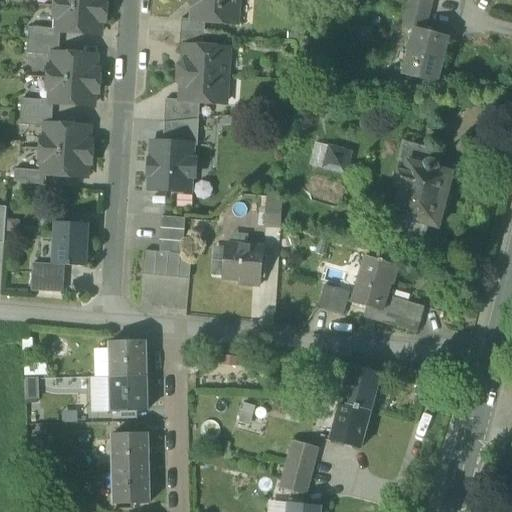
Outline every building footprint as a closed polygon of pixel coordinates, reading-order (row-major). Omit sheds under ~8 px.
[(55,0),(55,7),(106,11),(107,4),(103,0),(55,0)] [(236,25),(237,0),(188,0),(189,1),(193,7),(192,21),(192,22),(205,23),(236,25)] [(408,0),(408,3),(405,15),(414,18),(427,21),(430,9),(432,0),(408,0)] [(106,18),(106,11),(55,7),(55,16),(57,19),(57,30),(57,31),(61,32),(70,32),(72,34),(82,35),(85,33),(101,34),(101,22),(106,18)] [(402,75),(437,85),(449,38),(425,31),(427,21),(414,18),(411,30),(414,30),(402,75)] [(181,20),(180,34),(204,35),(205,23),(192,22),(192,21),(181,20)] [(29,28),(28,41),(60,44),(61,32),(57,31),(57,30),(29,28)] [(203,48),(204,35),(180,34),(179,47),(184,48),(184,46),(203,48)] [(59,56),(60,44),(28,41),(27,55),(53,56),(53,55),(59,56)] [(178,66),(178,74),(227,77),(228,49),(203,48),(184,46),(184,48),(184,61),(178,66)] [(49,70),(48,79),(99,82),(100,75),(96,71),(97,58),(81,57),(79,55),(69,54),(67,56),(59,56),(53,55),(53,56),(52,67),(49,70)] [(225,105),(227,77),(178,74),(177,82),(182,87),(181,101),(181,102),(200,103),(225,105)] [(99,89),(99,82),(48,79),(48,87),(50,91),(50,101),(50,103),(53,103),(64,104),(65,106),(75,106),(78,105),(94,106),(94,93),(99,89)] [(21,100),(21,113),(52,115),(53,103),(50,103),(50,101),(21,100)] [(165,100),(164,123),(199,120),(200,103),(181,102),(181,101),(165,100)] [(52,127),(52,115),(21,113),(20,126),(46,128),(46,126),(52,127)] [(193,147),(197,147),(199,120),(164,123),(163,143),(193,145),(193,147)] [(42,141),(41,150),(92,153),(93,146),(89,142),(90,129),(74,128),(72,126),(62,125),(60,127),(52,127),(46,126),(46,128),(45,138),(42,141)] [(149,190),(190,193),(191,177),(195,177),(196,161),(192,161),(193,147),(193,145),(163,143),(152,142),(151,160),(149,160),(148,175),(150,175),(149,190)] [(436,227),(440,210),(443,209),(446,206),(448,198),(448,192),(445,190),(450,173),(435,169),(435,165),(433,162),(430,161),(428,160),(431,150),(401,142),(396,160),(398,161),(392,187),(398,189),(391,216),(402,218),(398,233),(421,239),(425,224),(436,227)] [(309,165),(324,169),(329,147),(316,144),(309,165)] [(324,169),(346,175),(352,153),(329,147),(324,169)] [(92,161),(92,153),(41,150),(41,159),(43,162),(43,172),(43,174),(46,174),(56,175),(58,177),(68,178),(70,176),(86,177),(87,164),(92,161)] [(14,183),(45,186),(46,174),(43,174),(43,172),(15,170),(14,183)] [(265,227),(281,228),(281,223),(283,197),(281,197),(267,197),(265,227)] [(224,230),(256,234),(259,210),(228,206),(224,230)] [(159,253),(183,254),(185,219),(161,217),(159,253)] [(64,266),(85,268),(87,225),(56,223),(53,265),(64,266)] [(222,279),(226,245),(214,243),(210,278),(222,279)] [(240,285),(260,287),(264,248),(226,245),(222,279),(240,281),(240,285)] [(142,275),(190,280),(192,256),(145,251),(142,275)] [(376,322),(417,334),(425,308),(391,298),(395,284),(392,284),(397,266),(383,262),(383,261),(380,260),(379,261),(367,257),(353,304),(380,312),(376,322)] [(62,293),(64,266),(53,265),(34,264),(32,291),(62,293)] [(349,294),(335,290),(336,290),(324,286),(317,309),(329,313),(343,317),(349,294)] [(110,350),(111,378),(146,377),(145,342),(110,343),(110,350)] [(94,351),(94,378),(111,378),(110,350),(94,351)] [(320,397),(340,403),(350,365),(330,360),(320,397)] [(25,364),(25,376),(46,376),(46,363),(25,364)] [(350,365),(340,403),(371,412),(381,373),(350,365)] [(147,412),(146,377),(111,378),(111,413),(147,412)] [(111,413),(111,378),(94,378),(91,378),(91,413),(111,413)] [(25,380),(26,400),(39,400),(38,380),(25,380)] [(361,449),(371,412),(340,403),(330,441),(361,449)] [(244,404),(238,423),(250,426),(255,407),(244,404)] [(112,435),(113,470),(148,469),(148,434),(112,435)] [(280,489),(305,496),(309,482),(312,470),(318,448),(292,441),(286,464),(283,476),(280,489)] [(149,504),(148,469),(113,470),(114,505),(149,504)] [(269,511),(287,511),(288,504),(270,502),(269,511)]
